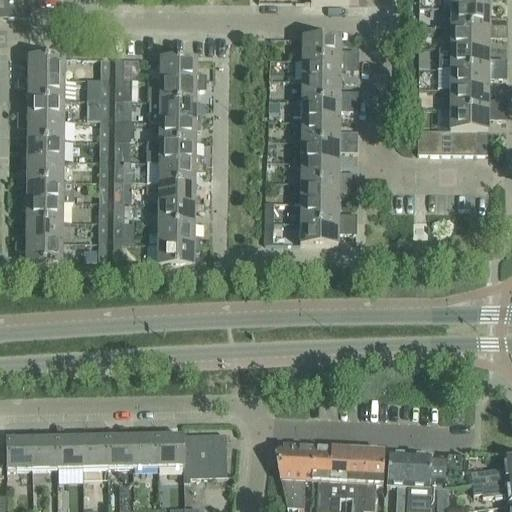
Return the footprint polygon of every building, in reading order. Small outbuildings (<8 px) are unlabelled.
[(507,2),(507,0),(442,0),(442,13),(489,14),(489,2),(507,2)] [(30,22),(30,9),(8,9),(8,12),(8,21),(30,22)] [(0,21),(8,21),(8,12),(0,12),(0,21)] [(507,34),(507,23),(489,22),(489,14),(442,13),(442,34),(451,34),(507,34)] [(488,43),(507,43),(507,34),(451,34),(450,54),(488,54),(488,43)] [(358,66),(358,55),(340,55),(340,43),(302,43),(302,65),(358,66)] [(507,75),(507,63),(488,63),(488,54),(450,54),(450,75),(507,75)] [(418,58),(418,73),(429,73),(429,58),(418,58)] [(64,84),(64,63),(28,62),(28,76),(22,76),(22,84),(64,84)] [(109,85),(109,64),(100,64),(96,64),(95,85),(100,85),(109,85)] [(124,85),(124,65),(115,64),(115,85),(124,85)] [(196,79),(196,65),(160,64),(160,86),(206,87),(206,79),(196,79)] [(340,75),(358,75),(358,66),(302,65),(302,86),(340,86),(340,75)] [(488,83),(506,83),(507,75),(450,75),(450,95),(488,95),(488,83)] [(64,84),(22,84),(22,91),(28,91),(28,104),(64,105),(64,84)] [(109,105),(109,85),(100,85),(100,105),(109,105)] [(131,85),(124,85),(115,85),(115,106),(131,106),(131,85)] [(206,87),(160,86),(148,86),(148,106),(150,106),(196,107),(196,94),(206,95),(206,87)] [(358,107),(358,96),(339,96),(340,86),(302,86),(301,106),(358,107)] [(506,115),(506,104),(488,104),(488,95),(450,95),(450,115),(506,115)] [(63,125),(64,105),(28,104),(27,117),(17,117),(17,124),(63,125)] [(108,126),(109,105),(100,105),(100,126),(108,126)] [(131,126),(131,106),(115,106),(114,126),(123,126),(131,126)] [(195,119),(196,107),(150,106),(150,126),(159,126),(201,127),(201,119),(195,119)] [(339,116),(358,116),(358,107),(301,106),(301,127),(339,127),(339,116)] [(268,107),(268,117),(278,117),(279,107),(268,107)] [(488,124),(506,124),(506,115),(450,115),(449,135),(449,137),(453,137),(464,137),(477,137),(487,137),(488,124)] [(63,146),(63,125),(17,124),(17,132),(27,132),(27,145),(63,146)] [(108,146),(108,126),(100,126),(99,146),(108,146)] [(123,147),(123,126),(114,126),(114,146),(123,147)] [(201,134),(201,127),(159,126),(159,147),(195,148),(195,134),(201,134)] [(357,148),(357,137),(339,136),(339,127),(301,127),(301,147),(357,148)] [(430,159),(430,135),(417,135),(417,159),(430,159)] [(441,159),(441,135),(430,135),(430,159),(441,159)] [(453,159),(453,137),(449,137),(449,135),(441,135),(441,159),(453,159)] [(464,159),(464,137),(453,137),(453,159),(464,159)] [(476,159),(477,137),(464,137),(464,159),(476,159)] [(487,159),(487,137),(477,137),(476,159),(487,159)] [(63,165),(63,146),(27,145),(27,158),(21,158),(21,165),(63,165)] [(108,166),(108,146),(99,146),(99,166),(108,166)] [(123,166),(123,147),(114,146),(114,166),(123,166)] [(195,160),(195,148),(159,147),(159,167),(201,168),(201,160),(195,160)] [(339,157),(357,157),(357,148),(301,147),(301,168),(339,168),(339,157)] [(63,186),(63,165),(21,165),(21,173),(27,173),(26,186),(63,186)] [(108,187),(108,166),(99,166),(99,187),(108,187)] [(123,187),(123,166),(114,166),(114,187),(123,187)] [(205,168),(201,168),(159,167),(158,188),(195,188),(195,176),(205,176),(205,168)] [(357,189),(357,177),(339,177),(339,168),(301,168),(300,189),(357,189)] [(62,198),(63,186),(26,186),(26,199),(20,199),(20,207),(62,207),(74,207),(74,198),(62,198)] [(107,208),(108,187),(99,187),(99,208),(107,208)] [(122,207),(123,187),(114,187),(113,208),(124,208),(122,207)] [(194,201),(195,188),(158,188),(158,208),(200,208),(200,201),(194,201)] [(338,197),(357,198),(357,189),(300,189),(300,208),(338,209),(338,197)] [(274,206),(266,206),(265,228),(274,228),(274,206)] [(62,227),(62,207),(20,207),(20,213),(26,214),(26,226),(62,227)] [(107,228),(107,208),(99,208),(99,227),(107,228)] [(124,227),(124,208),(113,208),(113,228),(122,228),(122,227),(124,227)] [(205,208),(200,208),(158,208),(158,228),(194,229),(194,216),(204,216),(205,208)] [(356,229),(356,218),(338,218),(338,209),(300,208),(300,229),(356,229)] [(483,219),(463,219),(462,244),(483,245),(483,219)] [(62,248),(62,227),(26,226),(26,240),(20,239),(20,246),(20,248),(62,248)] [(107,249),(107,228),(99,227),(98,249),(107,249)] [(122,249),(122,228),(113,228),(113,249),(122,249)] [(194,242),(194,229),(158,228),(150,228),(150,238),(158,238),(158,250),(200,250),(200,242),(194,242)] [(274,248),(274,228),(265,228),(265,248),(274,248)] [(338,238),(356,238),(356,229),(300,229),(300,249),(338,250),(338,238)] [(15,246),(15,254),(26,254),(25,268),(62,269),(62,248),(20,248),(20,246),(15,246)] [(106,268),(107,249),(98,249),(98,268),(106,268)] [(121,268),(122,249),(113,249),(112,268),(121,268)] [(199,257),(200,250),(158,250),(157,270),(193,271),(194,256),(199,257)] [(84,255),(84,267),(97,268),(97,255),(84,255)] [(183,471),(183,440),(157,441),(158,472),(183,471)] [(183,440),(183,471),(184,487),(190,487),(190,484),(227,482),(226,452),(204,453),(204,440),(183,440)] [(133,472),(132,441),(107,442),(107,473),(133,472)] [(158,472),(157,441),(132,441),(133,472),(158,472)] [(82,473),(81,442),(57,443),(58,474),(82,473)] [(107,473),(107,442),(81,442),(82,473),(107,473)] [(31,474),(31,443),(5,444),(6,475),(31,474)] [(58,474),(57,443),(31,443),(31,474),(58,474)] [(292,498),(296,451),(283,451),(275,460),(286,511),(295,511),(296,498),(292,498)] [(312,486),(314,452),(296,451),(292,498),(296,498),(295,511),(303,511),(305,486),(312,486)] [(328,511),(332,453),(314,452),(312,486),(318,487),(317,511),(328,511)] [(348,488),(349,454),(332,453),(328,511),(340,511),(341,503),(347,504),(348,488)] [(363,511),(367,455),(349,454),(348,488),(347,504),(353,504),(352,511),(363,511)] [(383,476),(384,456),(367,455),(363,511),(376,511),(377,490),(383,490),(383,476)] [(391,458),(388,458),(386,491),(397,492),(395,511),(406,511),(409,459),(409,461),(402,460),(402,459),(399,459),(397,457),(393,457),(391,458)] [(409,459),(406,511),(433,511),(435,494),(444,494),(445,461),(428,460),(426,458),(422,458),(420,460),(417,460),(416,461),(410,461),(410,459),(409,459)] [(449,494),(449,493),(472,489),(471,477),(467,478),(468,460),(459,460),(459,461),(445,461),(444,494),(449,494)] [(511,485),(511,462),(502,462),(504,473),(471,477),(472,489),(472,490),(511,485)] [(511,505),(511,485),(472,490),(473,499),(484,498),(484,502),(508,499),(509,506),(511,505)] [(123,492),(123,511),(133,511),(134,492),(123,492)] [(448,511),(449,494),(444,494),(435,494),(433,511),(448,511)]
